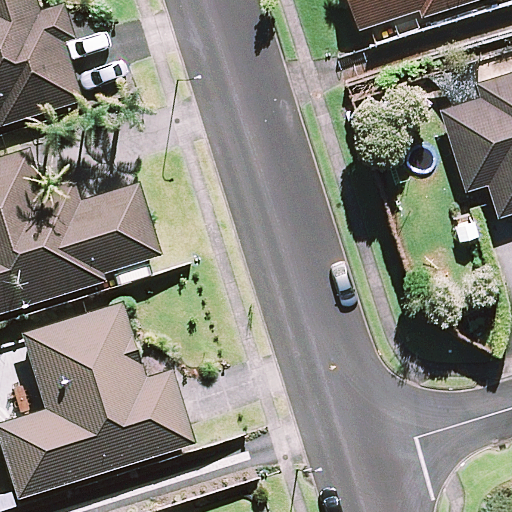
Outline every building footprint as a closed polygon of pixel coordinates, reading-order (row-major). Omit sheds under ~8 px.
[(40,12),(35,0),(0,0),(0,122),(80,97),(51,8),(40,12)] [(356,0),(363,22),(422,3),(425,11),(461,0),(356,0)] [(511,68),(441,89),(468,182),(490,176),(500,210),(511,206),(511,68)] [(44,209),(26,149),(0,157),(0,310),(103,279),(101,271),(158,254),(135,181),(44,209)] [(144,378),(120,301),(22,332),(46,408),(0,421),(0,439),(18,496),(192,441),(169,370),(144,378)]
